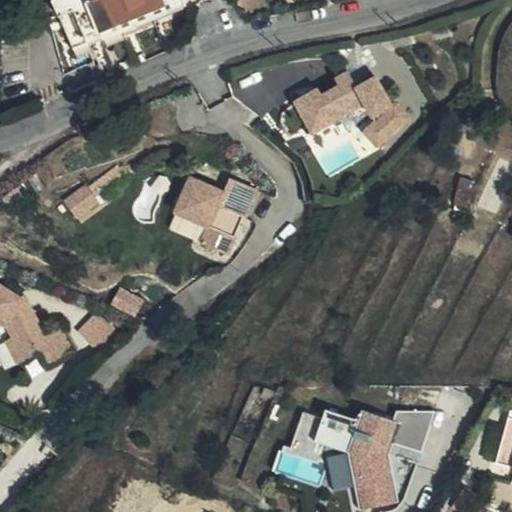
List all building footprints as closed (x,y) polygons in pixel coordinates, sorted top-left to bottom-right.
[(175,0),(86,0),(84,1),(84,0),(54,0),(61,17),(75,11),(97,60),(111,54),(100,30),(175,0)] [(292,102),(306,125),(325,115),(331,122),(362,103),(372,121),(363,131),(376,146),(407,117),(393,103),(390,107),(373,77),(355,87),(346,72),(333,80),(337,86),(320,96),(316,90),(292,102)] [(325,115),(306,125),(310,133),(331,122),(325,115)] [(465,211),(474,182),(460,179),(451,206),(465,211)] [(185,181),(170,215),(193,225),(203,230),(195,247),(221,258),(237,221),(240,222),(252,194),(224,182),(218,195),(185,181)] [(81,219),(102,205),(87,183),(66,197),(81,219)] [(43,335),(31,310),(25,314),(15,308),(21,300),(20,299),(0,286),(0,323),(6,327),(11,337),(5,340),(17,364),(38,353),(45,368),(72,354),(58,327),(43,335)] [(123,287),(115,302),(138,314),(146,299),(123,287)] [(25,314),(31,310),(23,296),(20,299),(21,300),(15,308),(25,314)] [(81,330),(100,351),(120,332),(102,311),(81,330)] [(422,452),(436,411),(397,411),(394,420),(363,410),(359,421),(326,410),(323,419),(316,438),(333,445),(349,450),(354,486),(360,486),(363,508),(397,502),(390,453),(393,443),(422,452)] [(316,438),(323,419),(304,412),(291,448),(284,445),(283,449),(318,461),(320,458),(326,461),(325,464),(326,464),(333,445),(316,438)] [(511,464),(511,415),(510,415),(497,460),(511,464)] [(360,486),(354,486),(358,508),(363,508),(360,486)] [(474,494),(460,487),(456,497),(469,504),(474,494)] [(465,502),(456,497),(451,506),(460,510),(465,502)]
